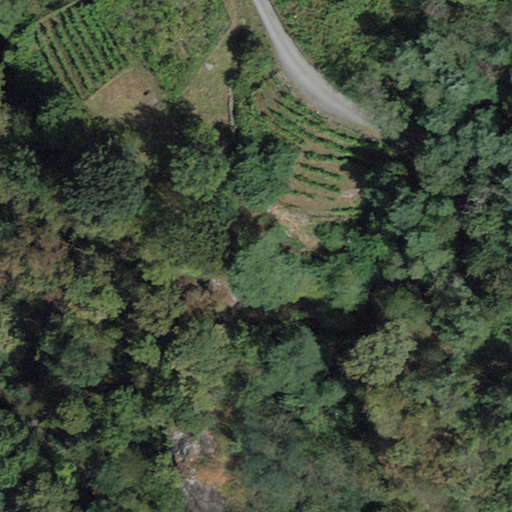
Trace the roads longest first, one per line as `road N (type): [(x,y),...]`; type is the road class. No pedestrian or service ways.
road 1 (unclassified): [(511,249),(440,158),(348,110),(300,71),(258,0)]
road 2 (unclassified): [(0,366),(93,484),(129,511)]
